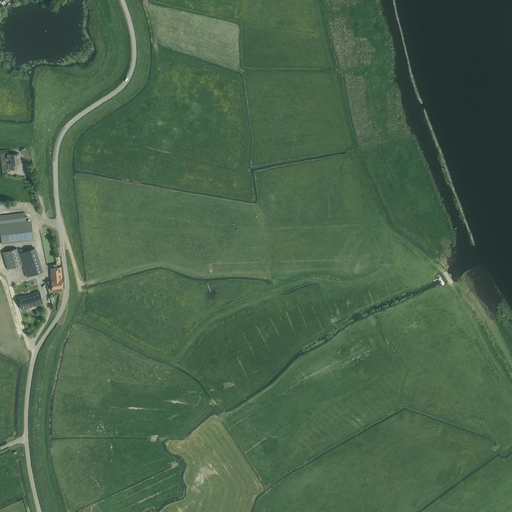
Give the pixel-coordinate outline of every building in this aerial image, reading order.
[(19,158),(18,153),(9,154),(10,163),(7,163),(8,170),(17,169),(16,164),(19,164),(18,158),(19,158)] [(0,215),(0,231),(1,244),(33,240),(31,220),(26,221),(25,213),(0,215)] [(17,248),(2,252),(7,269),(22,265),(17,248)] [(26,277),(42,272),(34,248),(19,253),(26,277)] [(61,267),(57,267),(54,267),(50,268),(52,288),(55,288),(56,288),(56,291),(62,291),(62,287),(63,287),(62,279),(61,267)] [(21,309),(43,303),(39,291),(18,297),(21,309)]
